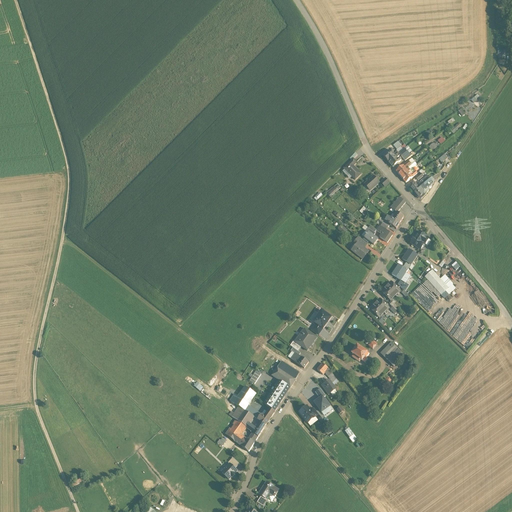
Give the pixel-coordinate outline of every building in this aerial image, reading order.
[(448,122),(445,124),(448,128),(456,122),(454,119),(449,123),(448,122)] [(453,133),(462,126),(460,123),(451,130),(453,133)] [(402,147),(398,142),(393,146),(397,150),(401,148),(402,147)] [(430,148),(433,152),(440,146),(438,143),(435,145),(434,144),(430,148)] [(408,154),(404,149),(403,150),(399,153),(400,155),(403,159),(410,153),(408,154)] [(390,150),(383,156),(388,162),(395,157),(393,155),(390,150)] [(410,153),(403,159),(405,161),(412,156),(410,153)] [(396,159),(395,157),(388,162),(393,168),(400,161),(401,160),(400,159),(399,159),(398,160),(396,159)] [(352,161),(344,169),(355,180),(361,175),(353,167),(357,163),(353,159),(352,161)] [(403,166),(396,172),(401,178),(408,172),(405,169),(403,166)] [(411,175),(408,172),(401,178),(406,183),(413,178),(411,175)] [(421,174),(416,178),(421,185),(420,185),(421,187),(427,182),(424,179),(421,174)] [(373,177),(365,185),(370,191),(379,183),(373,177)] [(385,179),(381,183),(385,187),(389,183),(385,179)] [(414,193),(418,199),(421,196),(422,198),(425,196),(423,193),(429,188),(431,186),(432,185),(431,185),(433,184),(433,183),(430,180),(427,182),(421,187),(414,193)] [(417,186),(415,183),(412,186),(409,188),(414,193),(421,187),(420,185),(419,184),(417,186)] [(314,198),(317,201),(323,196),(320,193),(314,198)] [(399,197),(392,206),(398,211),(406,203),(399,197)] [(392,220),(399,224),(403,217),(397,213),(392,220)] [(392,220),(388,217),(385,222),(390,225),(389,226),(390,226),(396,230),(399,224),(392,220)] [(390,225),(385,222),(382,220),(380,222),(383,224),(388,228),(390,226),(389,226),(390,225)] [(386,231),(380,227),(377,231),(382,235),(380,238),(387,243),(392,235),(386,231)] [(368,233),(367,235),(366,235),(366,236),(364,238),(373,246),(378,240),(373,237),(368,233)] [(419,233),(415,239),(414,238),(411,243),(420,250),(424,245),(425,245),(429,239),(419,233)] [(367,244),(359,237),(355,243),(357,245),(363,249),(367,244)] [(357,245),(352,251),(362,259),(368,253),(363,249),(357,245)] [(409,250),(402,260),(406,263),(411,266),(417,256),(409,250)] [(456,262),(451,266),(456,271),(460,267),(456,262)] [(403,268),(399,265),(392,275),(400,281),(407,271),(403,268)] [(432,271),(425,277),(441,296),(448,289),(440,280),(432,271)] [(452,286),(444,276),(440,280),(448,289),(452,286)] [(390,283),(382,292),(382,293),(390,301),(391,301),(400,292),(400,291),(391,283),(390,283)] [(388,308),(380,300),(379,300),(371,309),(371,310),(379,318),(380,318),(388,309),(388,308)] [(397,307),(392,302),(389,305),(392,307),(389,310),(395,315),(397,312),(394,310),(397,307)] [(313,322),(316,324),(323,329),(331,318),(322,311),(313,322)] [(311,331),(318,336),(323,329),(316,324),(311,331)] [(295,342),(295,343),(301,347),(307,351),(316,338),(305,330),(295,342)] [(295,342),(294,341),(290,346),(293,348),(298,352),(301,347),(295,343),(295,342)] [(368,346),(373,350),(377,344),(372,341),(368,346)] [(391,343),(380,354),(393,367),(404,357),(391,343)] [(369,354),(357,346),(357,347),(357,346),(356,346),(354,348),(355,349),(355,350),(352,354),(354,355),(352,357),(359,362),(361,360),(362,361),(364,357),(366,358),(369,354)] [(298,352),(293,348),(291,351),(292,352),(288,357),(291,359),(295,354),(298,357),(298,356),(300,353),(298,352)] [(301,358),(298,356),(298,357),(295,354),(291,359),(304,369),(308,363),(301,358)] [(292,370),(281,362),(278,368),(289,375),(292,370)] [(328,368),(322,364),(317,370),(322,375),(324,373),(328,368)] [(289,375),(278,368),(272,376),(290,388),(296,380),(295,379),(294,379),(289,375)] [(332,374),(328,368),(324,373),(328,377),(332,374)] [(298,374),(292,370),(289,375),(294,379),(295,379),(298,374)] [(333,386),(329,381),(324,384),(329,392),(331,394),(336,390),(333,386)] [(279,383),(278,385),(288,392),(289,390),(290,388),(280,382),(279,383)] [(284,399),(288,392),(278,385),(273,392),(284,399)] [(245,387),(234,404),(239,407),(244,411),(247,406),(248,406),(254,397),(249,394),(251,390),(245,387)] [(326,396),(321,389),(315,393),(320,400),(323,398),(326,396)] [(273,392),(265,405),(270,409),(275,412),(284,399),(273,392)] [(315,403),(322,413),(330,407),(323,398),(320,400),(315,403)] [(237,409),(232,418),(233,418),(238,421),(242,415),(244,411),(239,407),(237,409)] [(306,407),(299,412),(308,423),(318,415),(313,409),(311,411),(309,410),(306,407)] [(259,414),(252,409),(249,414),(253,417),(255,419),(259,414)] [(264,417),(261,415),(257,420),(261,422),(265,426),(275,412),(270,409),(264,417)] [(249,414),(244,411),(242,415),(251,421),(253,417),(249,414)] [(251,421),(242,415),(238,421),(245,426),(247,427),(247,428),(249,424),(251,421)] [(238,421),(233,418),(222,433),(234,441),(241,431),(245,426),(238,421)] [(256,430),(249,424),(247,428),(247,429),(251,432),(253,434),(258,438),(263,429),(259,426),(256,430)] [(348,426),(343,430),(353,443),(357,440),(348,426)] [(241,431),(234,441),(236,443),(240,437),(242,435),(243,433),(241,431)] [(240,437),(246,441),(242,447),(249,453),(258,438),(253,434),(251,432),(249,435),(250,436),(248,439),(247,439),(242,435),(240,437)] [(246,441),(240,437),(236,443),(242,447),(246,441)] [(234,469),(239,464),(233,458),(228,463),(229,464),(234,469)] [(234,469),(229,464),(221,472),(229,480),(231,477),(232,478),(236,475),(235,474),(237,472),(234,469)] [(267,483),(264,488),(263,488),(259,495),(261,496),(266,500),(266,499),(269,495),(268,495),(269,492),(275,496),(278,491),(267,483)] [(266,500),(261,496),(257,503),(263,508),(268,500),(266,499),(266,500)]
